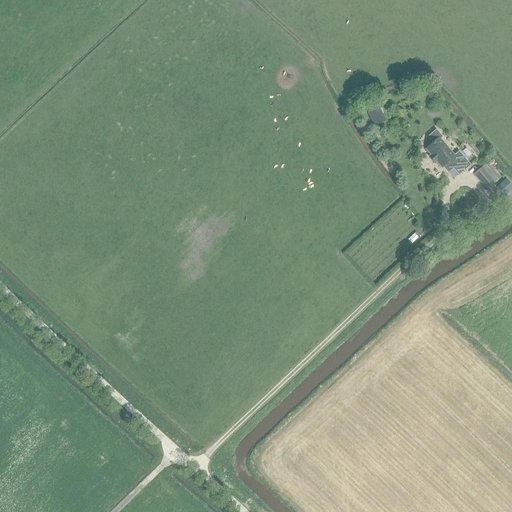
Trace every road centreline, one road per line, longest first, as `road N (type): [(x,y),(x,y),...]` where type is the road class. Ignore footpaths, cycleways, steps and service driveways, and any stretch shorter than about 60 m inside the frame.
road 1 (track): [(194,466),(416,255),(488,203),(465,176),(449,186)]
road 2 (unclassified): [(242,511),(0,287)]
